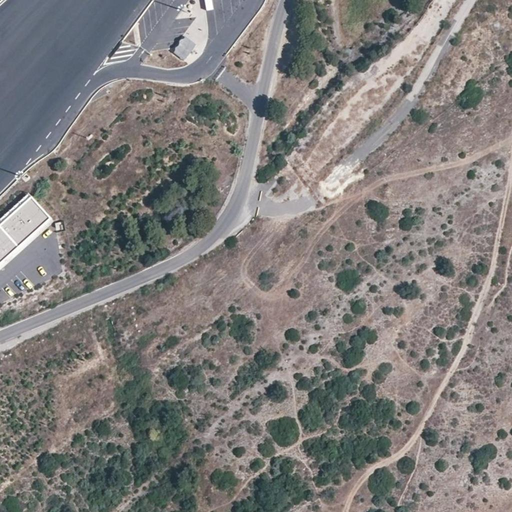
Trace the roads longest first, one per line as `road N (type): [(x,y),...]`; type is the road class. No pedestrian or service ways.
road 1 (residential): [(289,0),(245,206),(233,227),(181,261),(0,335)]
road 2 (track): [(347,511),(379,461),(410,444),(449,374),(497,249),(511,145)]
road 3 (track): [(474,0),(405,107),(355,164),(307,206),(239,216)]
road 4 (track): [(376,184),(483,154),(511,134)]
